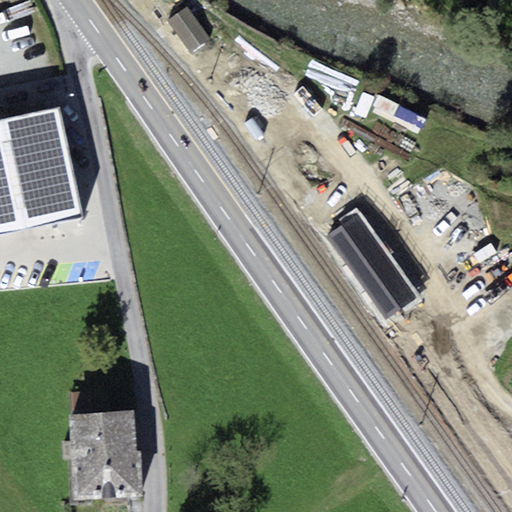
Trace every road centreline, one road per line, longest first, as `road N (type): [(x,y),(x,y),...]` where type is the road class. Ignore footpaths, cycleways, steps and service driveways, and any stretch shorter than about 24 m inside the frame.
road 1 (primary): [(439,511),(76,0)]
road 2 (residential): [(155,511),(154,439),(77,46),(76,0)]
